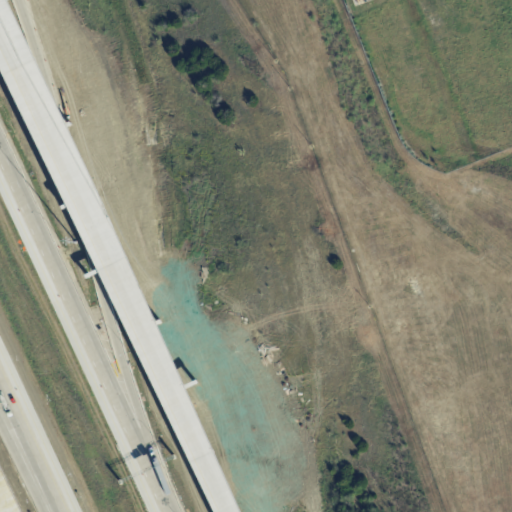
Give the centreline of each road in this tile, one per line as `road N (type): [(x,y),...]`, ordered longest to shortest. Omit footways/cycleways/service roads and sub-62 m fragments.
road 1 (motorway): [(223,511),(0,39)]
road 2 (motorway): [(159,499),(46,74),(16,0)]
road 3 (motorway): [(159,499),(0,163)]
road 4 (motorway): [(0,385),(57,511)]
